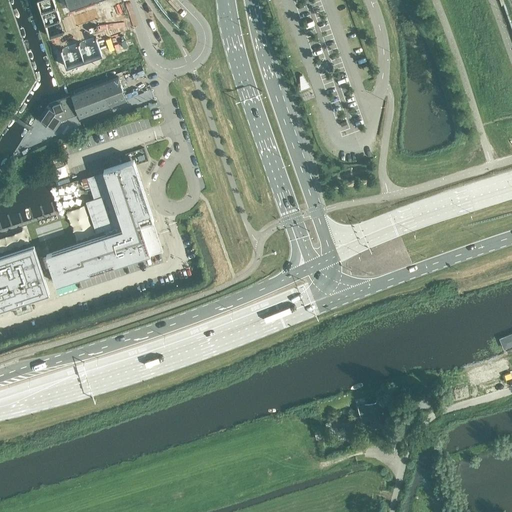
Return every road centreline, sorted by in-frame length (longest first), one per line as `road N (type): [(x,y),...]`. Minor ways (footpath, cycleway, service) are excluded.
road 1 (primary): [(0,412),(339,296)]
road 2 (primary): [(310,268),(0,382)]
road 3 (track): [(128,511),(364,452),(405,456)]
road 4 (primary): [(226,0),(243,77),(310,268)]
road 5 (primary): [(332,256),(250,0)]
road 6 (primary): [(511,193),(332,256)]
road 7 (unclassified): [(391,511),(416,430),(441,411),(511,389)]
road 8 (primary): [(339,296),(511,239)]
